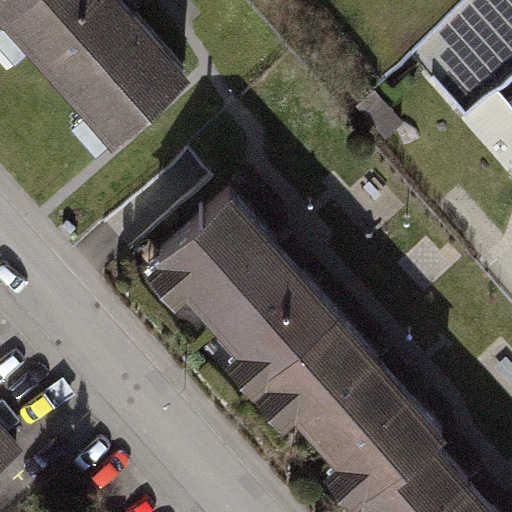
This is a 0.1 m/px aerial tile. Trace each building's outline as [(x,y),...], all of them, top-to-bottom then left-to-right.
[(125,0),(17,0),(10,7),(118,128),(186,67),(125,0)] [(231,188),(161,250),(265,370),(335,308),(231,188)] [(335,308),(265,370),(369,486),(429,434),(439,424),(335,308)] [(0,471),(26,449),(0,418),(0,471)] [(497,511),(429,434),(369,486),(357,496),(371,511),(497,511)]
